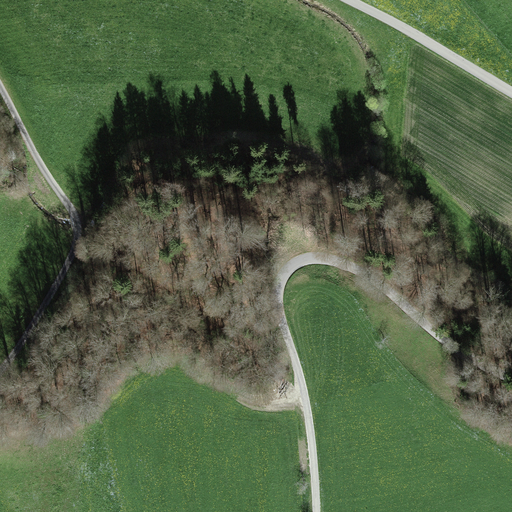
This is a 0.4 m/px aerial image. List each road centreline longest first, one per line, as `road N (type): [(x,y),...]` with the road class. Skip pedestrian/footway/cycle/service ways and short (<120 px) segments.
road 1 (unclassified): [(316,511),(308,414),(280,310),(279,285),(292,264),(323,258),(354,267),(479,364),(511,379)]
road 2 (track): [(0,86),(78,228),(73,252),(0,371)]
road 3 (unclassified): [(511,92),(350,0)]
